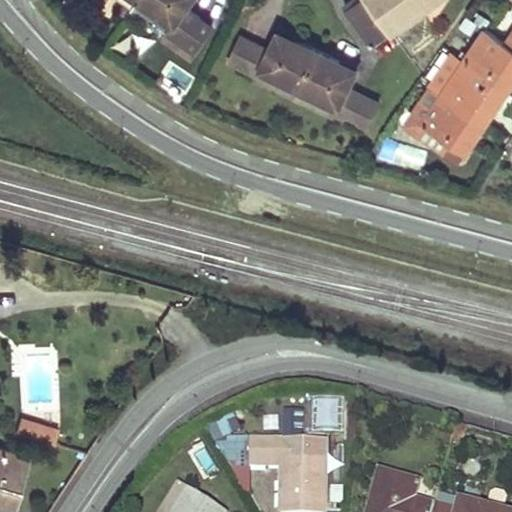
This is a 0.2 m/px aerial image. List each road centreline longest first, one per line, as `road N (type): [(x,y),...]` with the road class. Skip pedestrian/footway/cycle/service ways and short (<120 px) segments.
road 1 (tertiary): [(0,6),(47,60),(187,157),(230,176),(511,253)]
road 2 (tertiary): [(433,388),(316,347),(288,342),(234,352),(151,399),(69,511)]
road 3 (tertiary): [(93,511),(175,409),(249,372),(303,363),(433,388)]
